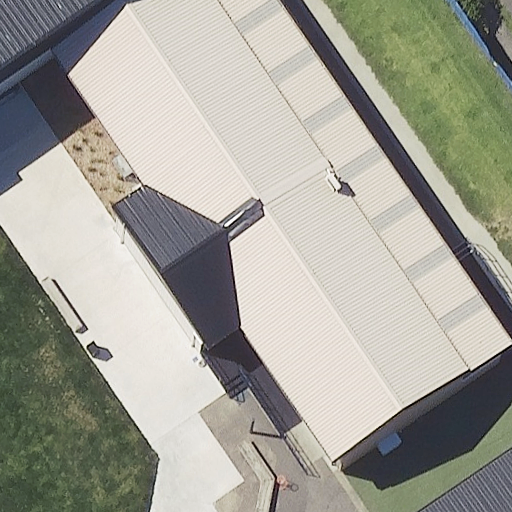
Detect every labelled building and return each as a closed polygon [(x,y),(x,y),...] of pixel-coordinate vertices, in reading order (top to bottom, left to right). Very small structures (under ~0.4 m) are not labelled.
[(0,0),(0,79),(39,53),(114,0),(0,0)] [(114,0),(39,53),(139,199),(227,328),(328,476),(511,351),(511,350),(272,0),(114,0)] [(0,511),(35,511),(12,478),(227,328),(139,199),(0,296),(0,511)] [(285,511),(250,460),(174,511),(285,511)] [(511,511),(511,475),(456,511),(511,511)]
